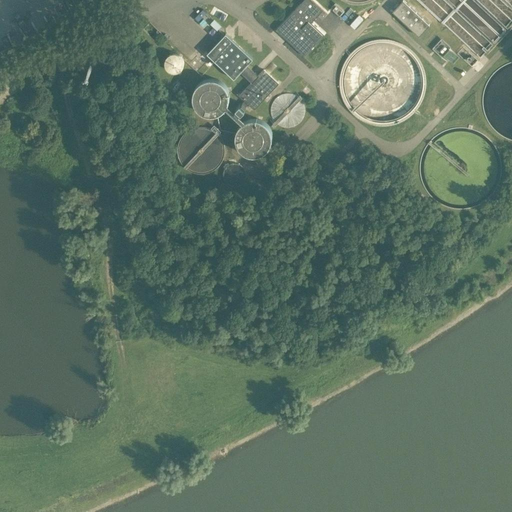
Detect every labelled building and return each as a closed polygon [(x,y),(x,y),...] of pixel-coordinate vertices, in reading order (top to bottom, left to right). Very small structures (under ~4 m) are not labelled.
[(305,0),(278,29),(304,54),(323,34),(310,22),(322,9),(312,0),(305,0)] [(402,0),(393,11),(419,35),(429,24),(403,0),(402,0)] [(253,108),(278,82),(264,69),(258,76),(247,65),(253,58),(226,33),(207,53),(234,78),(240,71),(252,83),(240,95),(245,100),(241,104),(240,104),(236,108),(237,108),(235,110),(239,114),(240,112),(241,113),(245,109),(244,108),(248,103),(253,108)] [(449,48),(440,39),(434,46),(443,54),(447,58),(447,59),(453,64),(459,57),(449,48)] [(184,65),(184,61),(183,58),(180,56),(177,54),(174,54),(171,54),(168,56),(166,58),(165,61),(164,64),(165,68),(167,70),(169,72),(172,74),(176,74),(179,73),(181,71),(183,68),(184,65)] [(94,58),(99,67),(104,65),(100,55),(94,58)] [(228,96),(226,91),(223,86),(218,83),(213,81),(207,82),(202,84),(197,87),(194,92),(193,98),(194,103),(196,109),(200,113),(205,115),(211,116),(217,115),(222,112),(226,108),(228,102),(228,96)] [(305,105),(302,100),(298,96),(293,93),(287,93),(281,94),(277,97),(273,102),(271,107),(271,113),(272,118),(276,123),(280,126),(286,128),(292,127),(297,125),(302,121),(305,116),(306,111),(305,105)] [(270,135),(268,130),(264,125),(258,123),(253,122),(248,123),(243,125),(239,129),(237,134),(236,139),(237,145),(240,150),(244,154),(250,156),(256,156),(261,155),(266,151),(269,146),(271,141),(270,135)] [(217,191),(228,198),(233,189),(222,182),(217,191)]
